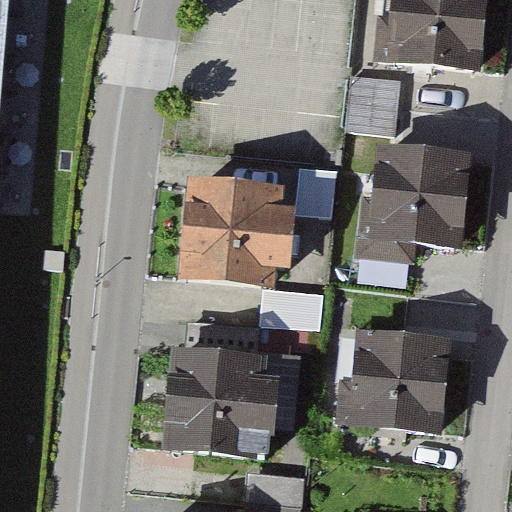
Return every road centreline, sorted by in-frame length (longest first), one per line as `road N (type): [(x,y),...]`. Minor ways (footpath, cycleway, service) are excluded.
road 1 (residential): [(97,511),(132,157),(168,0)]
road 2 (residential): [(489,511),(511,312)]
